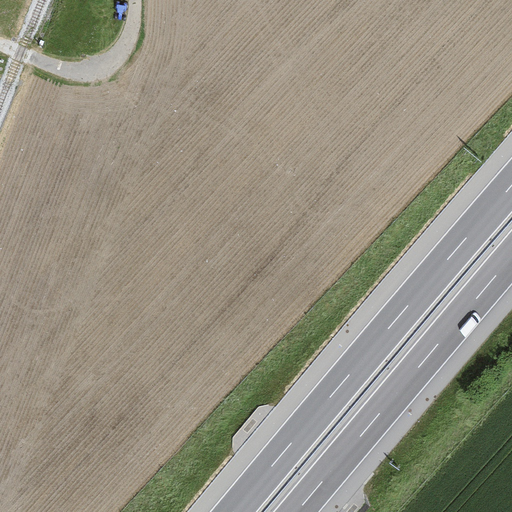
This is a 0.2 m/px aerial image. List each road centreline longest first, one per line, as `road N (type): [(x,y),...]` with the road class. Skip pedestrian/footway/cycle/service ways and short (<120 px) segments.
road 1 (motorway): [(511,184),(232,511)]
road 2 (motorway): [(296,511),(511,256)]
road 3 (track): [(0,43),(85,70),(120,50),(134,0)]
